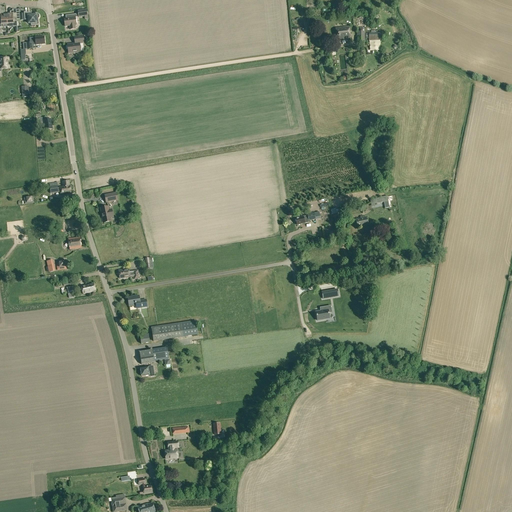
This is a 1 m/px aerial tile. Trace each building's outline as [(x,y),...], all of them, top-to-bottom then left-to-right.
[(7,14),(7,24),(13,24),(13,27),(17,26),(17,20),(17,17),(16,10),(12,9),(12,11),(10,12),(10,14),(7,14)] [(85,20),(88,19),(87,10),(78,11),(79,17),(84,16),(85,20)] [(39,14),(38,14),(37,14),(36,14),(35,14),(34,14),(34,15),(34,16),(32,16),(31,13),(24,12),(24,13),(24,20),(25,20),(28,20),(29,24),(31,24),(31,26),(39,25),(38,19),(39,19),(39,18),(39,17),(39,16),(39,15),(39,14)] [(71,18),(66,19),(64,19),(65,27),(70,26),(70,30),(75,29),(75,25),(76,25),(75,18),(71,18)] [(349,27),(335,28),(337,40),(350,38),(349,27)] [(67,45),(69,54),(81,52),(80,44),(84,43),(83,36),(74,37),(75,44),(67,45)] [(32,42),(33,45),(36,45),(45,44),(44,37),(35,38),(30,38),(30,43),(32,42)] [(0,69),(10,69),(9,57),(0,57),(0,69)] [(57,183),(49,184),(51,194),(59,193),(59,192),(60,192),(61,195),(71,193),(70,186),(69,181),(62,182),(63,187),(60,188),(58,188),(57,183)] [(117,193),(104,195),(106,203),(118,201),(117,193)] [(371,205),(387,202),(386,197),(370,200),(371,205)] [(112,210),(109,211),(108,208),(101,209),(103,216),(104,223),(111,222),(110,218),(110,217),(113,217),(112,210)] [(309,221),(315,220),(314,213),(310,214),(310,215),(303,217),(295,219),(297,225),(305,224),(309,223),(309,221)] [(360,216),(361,219),(356,220),(358,228),(368,225),(366,217),(364,218),(363,215),(360,216)] [(80,238),(68,239),(70,250),(82,248),(80,238)] [(47,262),(52,274),(57,271),(53,263),(56,262),(54,259),(47,262)] [(153,268),(152,260),(149,261),(145,261),(146,269),(150,269),(153,268)] [(67,262),(57,263),(57,270),(67,269),(67,262)] [(134,277),(134,280),(139,279),(138,271),(129,272),(129,269),(123,270),(119,270),(120,279),(134,277)] [(94,284),(81,287),(83,295),(96,291),(94,284)] [(73,289),(72,286),(66,288),(69,298),(75,297),(73,289)] [(129,306),(136,305),(137,309),(141,308),(147,307),(146,300),(140,301),(139,296),(134,296),(127,298),(129,306)] [(316,312),(317,321),(330,318),(329,313),(332,312),(330,306),(320,308),(321,311),(316,312)] [(151,327),(153,341),(198,335),(196,321),(151,327)] [(140,336),(141,344),(150,343),(148,334),(140,336)] [(167,348),(152,350),(154,361),(168,359),(167,348)] [(152,350),(139,352),(141,365),(154,363),(154,361),(152,350)] [(149,375),(151,377),(155,376),(153,366),(150,367),(141,368),(142,376),(149,375)] [(173,450),(165,451),(166,459),(178,458),(177,450),(174,450),(174,447),(178,447),(178,441),(168,442),(168,448),(172,447),(173,450)] [(145,483),(144,478),(137,479),(138,484),(142,484),(142,486),(143,491),(142,492),(142,491),(140,492),(140,494),(142,494),(144,494),(144,493),(152,492),(151,485),(145,486),(145,483)] [(112,511),(119,511),(127,511),(125,495),(116,496),(116,498),(111,498),(111,501),(112,504),(113,509),(112,511)] [(154,511),(153,503),(149,504),(138,507),(139,511),(154,511)]
